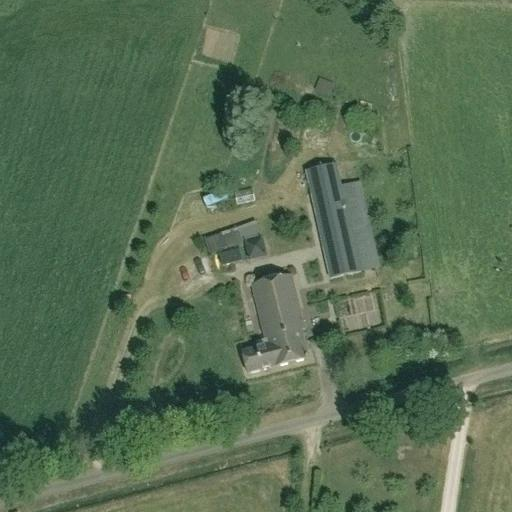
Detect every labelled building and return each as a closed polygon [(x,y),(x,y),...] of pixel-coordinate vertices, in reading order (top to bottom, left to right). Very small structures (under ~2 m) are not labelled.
[(307,173),(331,281),(375,271),(351,163),(307,173)] [(246,210),(262,205),(257,193),(242,198),(246,210)] [(250,263),(267,258),(261,237),(256,224),(205,241),(210,256),(244,243),(245,246),(245,247),(247,254),(250,263)] [(223,268),(243,263),(239,251),(220,255),(223,268)] [(270,347),(243,354),(248,375),(275,369),(310,360),(304,333),(306,333),(292,277),(252,287),(265,341),(268,340),(270,347)] [(331,315),(317,320),(322,332),(336,327),(331,315)]
